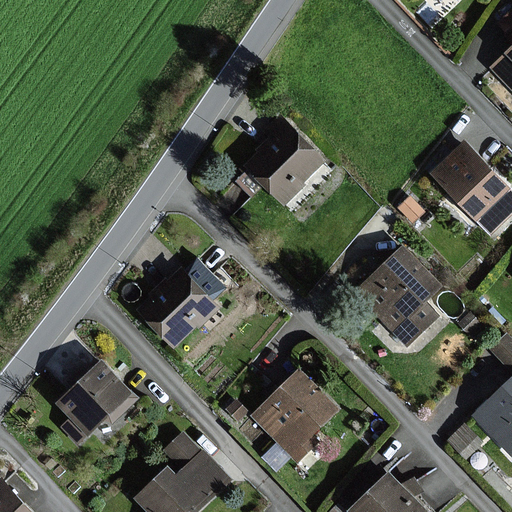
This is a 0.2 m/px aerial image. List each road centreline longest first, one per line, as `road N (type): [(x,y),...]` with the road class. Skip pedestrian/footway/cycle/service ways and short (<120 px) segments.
road 1 (unclassified): [(285,0),(81,285)]
road 2 (residential): [(81,285),(296,511)]
road 3 (unclassified): [(81,285),(0,392)]
